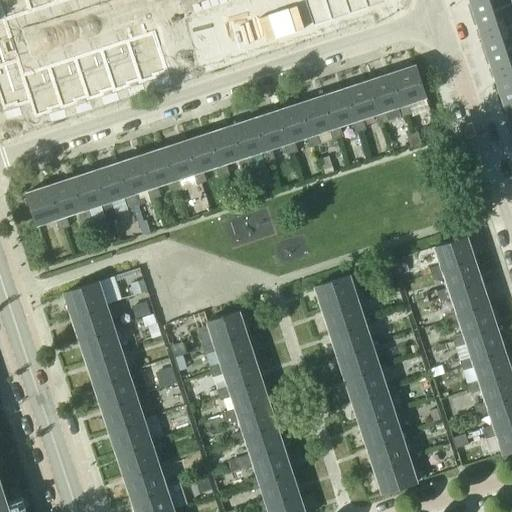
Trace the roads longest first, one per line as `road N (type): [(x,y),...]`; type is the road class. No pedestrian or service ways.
road 1 (residential): [(0,158),(441,19)]
road 2 (tertiary): [(75,511),(0,277)]
road 3 (residential): [(511,238),(441,19)]
